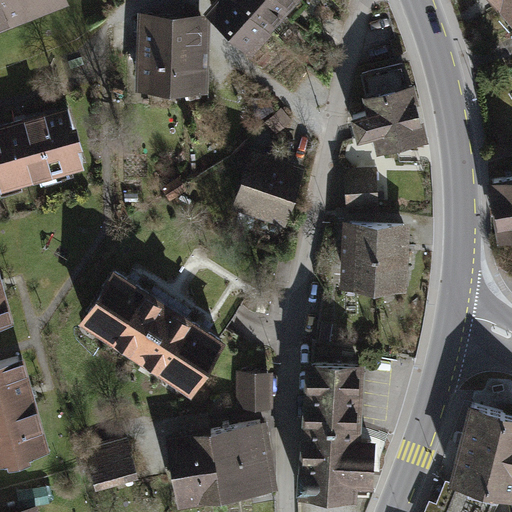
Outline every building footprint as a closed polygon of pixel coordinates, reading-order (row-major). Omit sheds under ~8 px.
[(0,0),(0,21),(13,16),(11,9),(21,5),(24,12),(45,4),(43,0),(0,0)] [(267,24),(240,0),(215,0),(213,3),(219,8),(215,12),(250,44),(267,24)] [(268,25),(291,0),(240,0),(267,24),(268,25)] [(511,0),(506,0),(501,4),(511,17),(511,0)] [(173,15),(146,14),(143,85),(199,87),(200,63),(171,62),(173,15)] [(201,16),(173,15),(171,62),(200,63),(201,16)] [(407,86),(402,63),(361,72),(370,109),(352,113),(358,137),(376,132),(380,145),(423,135),(411,85),(407,86)] [(68,108),(0,127),(0,183),(83,159),(68,108)] [(252,154),(237,198),(286,215),(300,171),(252,154)] [(377,208),(375,168),(345,170),(348,210),(377,208)] [(511,175),(492,179),(502,236),(511,234),(511,175)] [(374,282),(377,223),(351,222),(347,281),(374,282)] [(404,224),(377,223),(374,282),(401,284),(404,224)] [(115,271),(88,313),(193,380),(220,338),(174,309),(177,304),(177,300),(169,295),(165,296),(161,300),(115,271)] [(0,324),(9,322),(0,289),(0,324)] [(18,356),(0,360),(0,461),(44,449),(18,356)] [(299,466),(298,486),(369,490),(372,441),(355,438),(359,365),(312,362),(305,466),(299,466)] [(267,401),(267,371),(244,371),(244,401),(267,401)] [(511,412),(472,402),(452,476),(460,478),(500,489),(511,491),(511,412)] [(238,423),(249,487),(271,483),(265,447),(271,447),(270,436),(263,437),(260,420),(238,423)] [(249,487),(238,423),(211,428),(218,463),(223,491),(249,487)] [(188,469),(218,463),(211,428),(171,436),(174,448),(185,446),(188,469)] [(126,433),(86,445),(95,478),(136,466),(126,433)] [(185,446),(174,448),(175,455),(169,456),(171,464),(176,463),(183,498),(223,491),(218,463),(188,469),(185,446)] [(460,478),(457,484),(495,494),(501,496),(503,492),(501,490),(500,489),(460,478)] [(487,511),(495,494),(457,484),(445,511),(487,511)]
